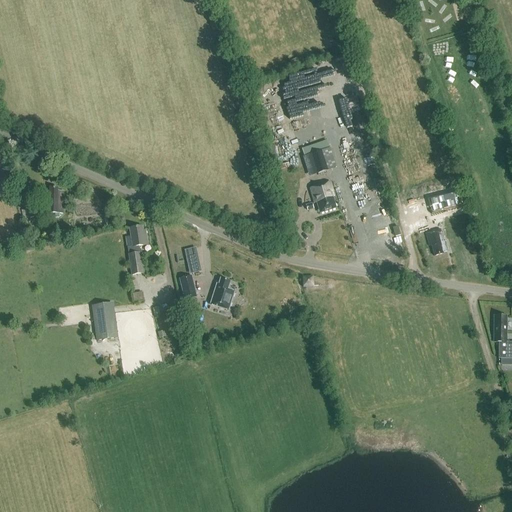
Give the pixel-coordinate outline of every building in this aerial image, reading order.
[(321,151),(311,155),(318,174),(327,171),(321,151)] [(317,203),(318,206),(320,213),(336,208),(332,198),(334,197),(330,183),(310,189),(314,203),(317,203)] [(63,214),(63,192),(58,192),(58,189),(49,188),(49,194),(46,194),(46,214),(55,214),(55,218),(59,218),(59,214),(63,214)] [(24,203),(23,204),(24,210),(21,211),(23,220),(35,217),(32,201),(24,203)] [(446,226),(458,223),(456,215),(444,218),(446,226)] [(141,249),(139,250),(138,247),(148,245),(146,231),(143,231),(142,227),(129,229),(131,237),(125,238),(131,276),(144,274),(140,254),(142,254),(141,249)] [(443,253),(449,251),(446,242),(444,243),(440,230),(426,234),(429,247),(431,246),(434,256),(443,254),(443,253)] [(192,276),(179,279),(184,301),(197,298),(192,276)] [(305,276),(305,286),(316,287),(317,276),(305,276)] [(228,312),(234,292),(227,290),(230,283),(220,280),(219,285),(217,284),(210,306),(228,312)] [(135,303),(146,301),(145,292),(134,293),(135,303)] [(113,304),(92,307),(96,342),(118,339),(113,304)] [(511,359),(511,343),(506,343),(506,317),(494,316),(494,343),(499,343),(498,359),(511,359)]
